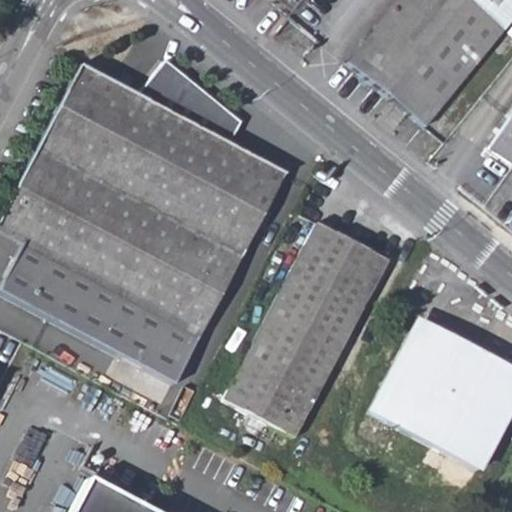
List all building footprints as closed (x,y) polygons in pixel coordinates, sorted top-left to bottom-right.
[(511,0),(395,0),(345,64),(421,128),(499,31),(511,16),(511,0)] [(0,280),(0,297),(171,387),(282,177),(223,146),(237,131),(160,71),(134,99),(76,68),(33,151),(3,210),(0,214),(0,235),(18,246),(0,280)] [(511,111),(488,150),(511,165),(511,111)] [(220,401),(248,416),(278,431),(290,438),(382,263),(314,226),(220,401)] [(473,370),(511,390),(511,373),(415,323),(408,336),(454,360),(457,353),(477,363),(473,370)] [(365,416),(429,450),(440,455),(475,474),(511,406),(511,390),(473,370),(477,363),(457,353),(454,360),(408,336),(365,416)] [(241,429),(270,445),(278,431),(248,416),(241,429)] [(425,459),(435,464),(440,455),(429,450),(425,459)] [(142,511),(85,481),(68,511),(142,511)]
